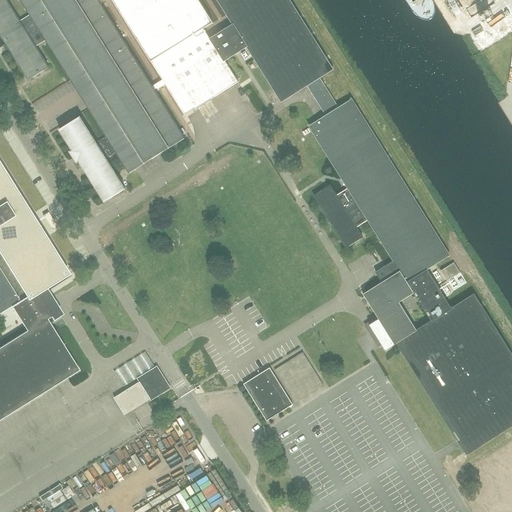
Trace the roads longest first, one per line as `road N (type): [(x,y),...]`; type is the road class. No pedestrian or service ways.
road 1 (unclassified): [(197,411),(0,99)]
road 2 (unknown): [(0,508),(126,433),(112,404),(75,425)]
road 3 (unclassified): [(245,486),(253,475),(252,442),(229,404),(197,411)]
